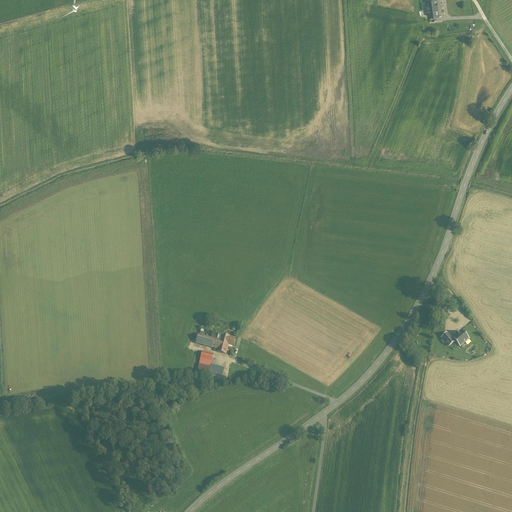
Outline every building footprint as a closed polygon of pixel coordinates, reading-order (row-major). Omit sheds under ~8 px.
[(462,0),(431,0),(432,6),(447,5),(448,8),(442,9),(443,17),(464,14),(462,0)] [(271,277),(265,285),(270,289),(276,281),(271,277)] [(467,339),(462,332),(452,340),(453,342),(455,341),(460,347),(465,342),(464,341),(467,339)] [(217,338),(199,333),(196,343),(216,349),(215,351),(226,354),(229,344),(234,346),(236,339),(218,334),(217,338)] [(448,347),(454,342),(453,342),(452,340),(447,334),(441,338),(448,347)] [(214,354),(202,351),(198,365),(210,368),(209,373),(222,376),(224,367),(211,363),(214,354)]
